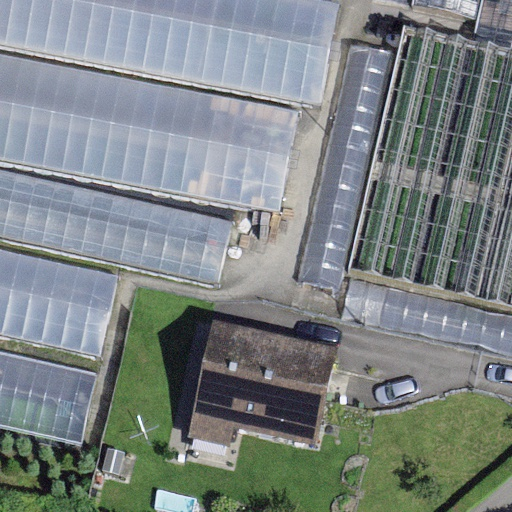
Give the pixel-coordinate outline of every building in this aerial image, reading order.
[(0,0),(0,48),(332,103),(349,0),(0,0)] [(0,242),(234,274),(243,209),(295,216),(311,102),(0,59),(0,242)] [(325,288),(343,255),(330,247),(349,214),(325,200),(287,266),(325,288)] [(0,428),(95,445),(127,270),(0,247),(0,428)] [(342,372),(217,344),(195,439),(320,467),(342,372)]
